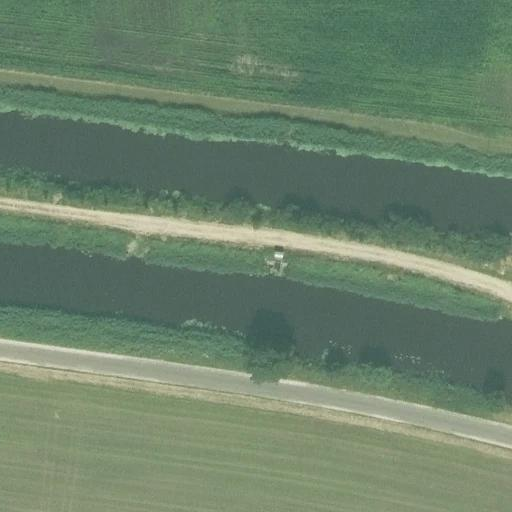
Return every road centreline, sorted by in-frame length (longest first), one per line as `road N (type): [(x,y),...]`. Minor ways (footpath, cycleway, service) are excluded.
road 1 (track): [(511,293),(358,250),(0,205)]
road 2 (unclassified): [(0,349),(300,394),(511,439)]
road 3 (track): [(0,76),(511,144)]
